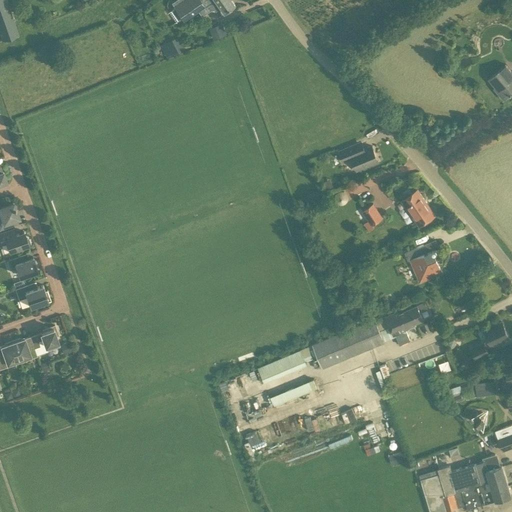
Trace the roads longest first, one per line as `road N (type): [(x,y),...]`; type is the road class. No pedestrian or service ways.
road 1 (unclassified): [(511,271),(274,0)]
road 2 (residential): [(0,330),(60,302),(20,185)]
